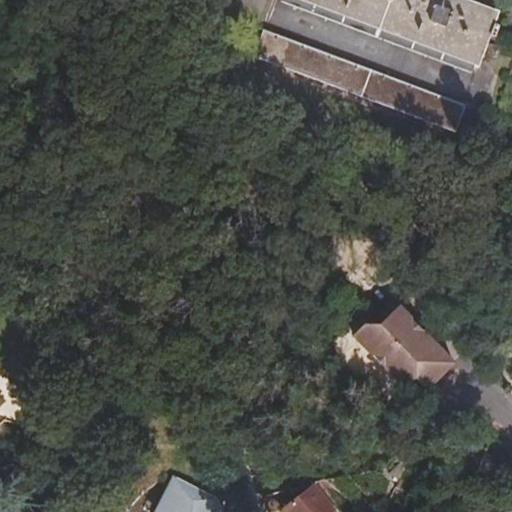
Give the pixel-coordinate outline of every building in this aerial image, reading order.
[(284,0),(471,69),(491,16),(449,0),(284,0)] [(246,60),(448,134),(458,107),(256,33),(246,60)] [(511,164),(509,163),(503,177),(511,180),(511,164)] [(423,387),(450,360),(396,304),(375,324),(363,322),(350,336),(402,389),(414,378),(423,387)] [(473,372),(486,357),(471,344),(458,359),(473,372)] [(0,419),(9,410),(0,400),(0,419)] [(218,511),(211,493),(171,473),(151,511),(218,511)] [(425,511),(435,491),(406,478),(390,511),(425,511)] [(323,490),(318,485),(299,491),(308,502),(323,490)] [(339,511),(323,490),(308,502),(294,511),(339,511)]
